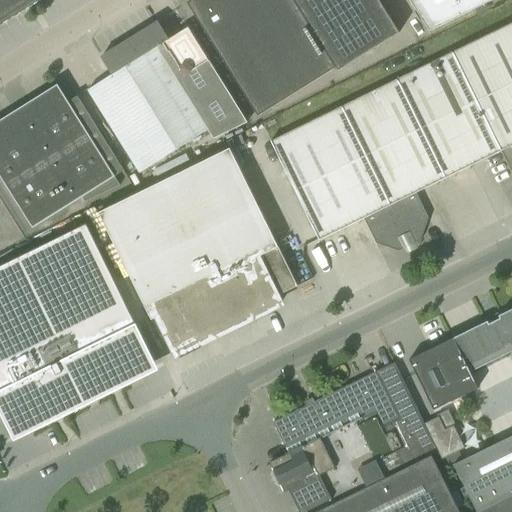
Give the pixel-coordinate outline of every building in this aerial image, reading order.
[(0,0),(0,25),(41,0),(0,0)] [(192,0),(186,4),(257,117),(335,69),(337,72),(398,34),(376,0),(192,0)] [(408,0),(429,32),(497,0),(408,0)] [(100,58),(111,76),(87,91),(98,108),(138,174),(214,127),(162,44),(168,41),(157,23),(100,58)] [(511,24),(270,141),(319,240),(363,219),(375,244),(398,252),(420,242),(428,219),(415,193),(500,151),(511,175),(511,24)] [(0,120),(0,178),(31,229),(83,196),(86,201),(119,185),(57,85),(0,120)] [(250,320),(279,305),(275,297),(297,287),(230,150),(98,214),(150,321),(157,318),(174,352),(218,331),(214,324),(221,321),(222,323),(239,315),(238,313),(245,310),(250,320)] [(138,375),(128,355),(146,346),(86,225),(0,266),(0,414),(1,417),(19,409),(29,429),(138,375)] [(511,309),(498,317),(497,314),(485,320),(486,323),(411,361),(435,410),(477,389),(469,373),(511,351),(511,309)] [(424,424),(394,363),(383,368),(375,373),(272,423),(288,454),(269,463),(272,471),(271,475),(276,485),(280,487),(284,493),(288,491),(298,511),(306,511),(315,508),(317,511),(340,501),(404,470),(403,470),(431,456),(438,452),(424,424)] [(438,417),(424,424),(438,452),(442,459),(464,448),(453,425),(444,430),(438,417)] [(511,437),(453,465),(475,511),(479,511),(511,496),(511,437)] [(404,470),(340,501),(317,511),(458,511),(431,456),(403,470),(404,470)] [(511,511),(511,496),(479,511),(511,511)]
